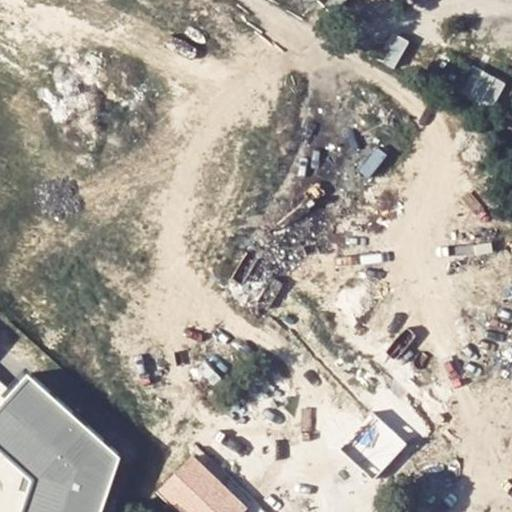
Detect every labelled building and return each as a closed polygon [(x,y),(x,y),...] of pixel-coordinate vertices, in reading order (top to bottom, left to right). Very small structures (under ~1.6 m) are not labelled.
[(461,91),(494,108),(509,78),(475,62),(461,91)] [(0,407),(0,446),(26,470),(34,477),(29,492),(22,511),(102,511),(121,455),(30,373),(14,392),(0,407)] [(0,379),(0,407),(14,392),(0,379)] [(420,466),(396,443),(353,487),(377,510),(420,466)] [(186,511),(242,511),(249,505),(196,452),(162,487),(186,511)] [(29,492),(34,477),(26,470),(20,489),(29,492)]
